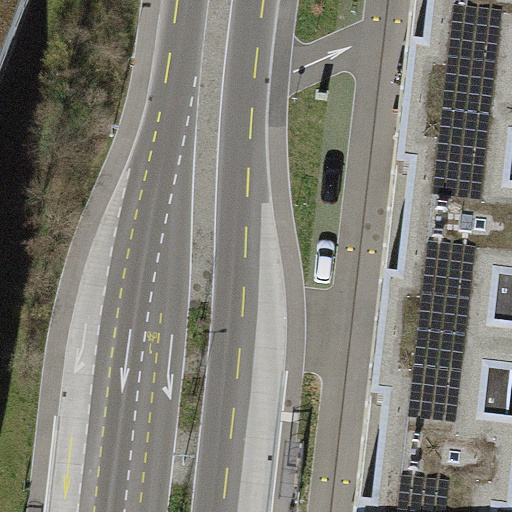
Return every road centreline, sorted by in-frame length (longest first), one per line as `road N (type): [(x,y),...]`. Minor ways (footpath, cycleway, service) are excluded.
road 1 (secondary): [(191,0),(140,270),(110,511)]
road 2 (secondary): [(217,511),(251,0)]
